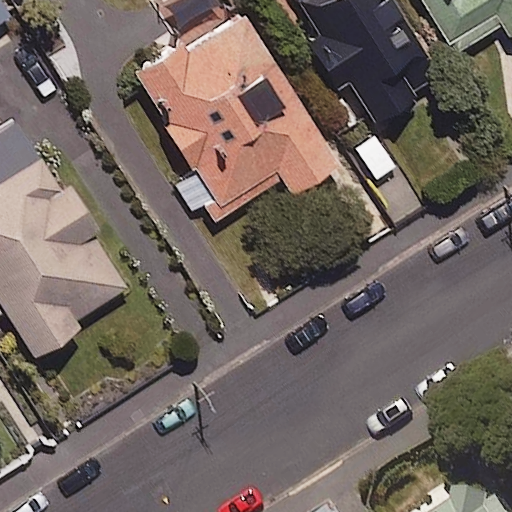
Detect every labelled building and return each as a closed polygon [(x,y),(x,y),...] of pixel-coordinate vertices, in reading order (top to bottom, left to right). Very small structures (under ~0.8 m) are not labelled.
[(282,178),(331,148),(242,0),(239,0),(224,10),(218,0),(164,0),(179,25),(129,55),(193,162),(173,174),(198,217),(277,170),(282,178)] [(442,71),(395,0),(303,0),(320,25),(309,32),(335,73),(344,67),(376,114),(442,71)] [(503,22),(511,15),(511,0),(425,0),(452,41),(497,12),(503,22)] [(54,174),(12,108),(0,115),(0,295),(27,338),(122,277),(85,218),(92,213),(63,168),(54,174)] [(508,511),(485,476),(429,511),(508,511)] [(338,511),(332,501),(314,511),(338,511)]
